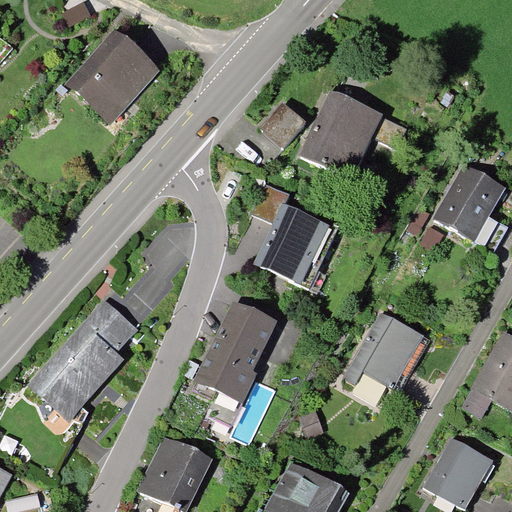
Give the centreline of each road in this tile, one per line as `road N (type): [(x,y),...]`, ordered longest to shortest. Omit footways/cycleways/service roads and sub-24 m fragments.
road 1 (residential): [(99,511),(207,284),(212,212),(179,149)]
road 2 (tertiary): [(179,149),(0,344)]
road 3 (residential): [(381,511),(511,291)]
road 4 (residential): [(127,0),(253,62)]
